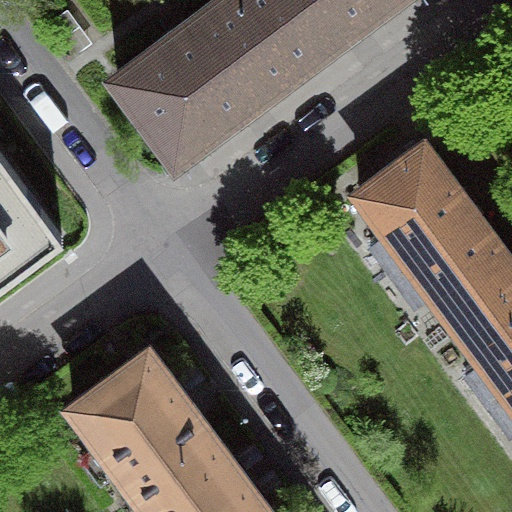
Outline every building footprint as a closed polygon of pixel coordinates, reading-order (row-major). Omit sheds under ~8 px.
[(176,151),(296,62),(380,0),(213,0),(177,27),(117,71),(176,151)] [(457,321),(511,280),(511,262),(465,199),(423,142),(359,189),(387,226),(368,240),(415,303),(433,289),(457,321)] [(0,279),(62,234),(0,150),(0,279)] [(511,280),(457,321),(482,354),(463,368),(510,431),(511,429),(511,280)] [(155,511),(199,511),(244,479),(189,404),(148,349),(74,403),(155,511)] [(199,511),(268,511),(244,479),(199,511)]
